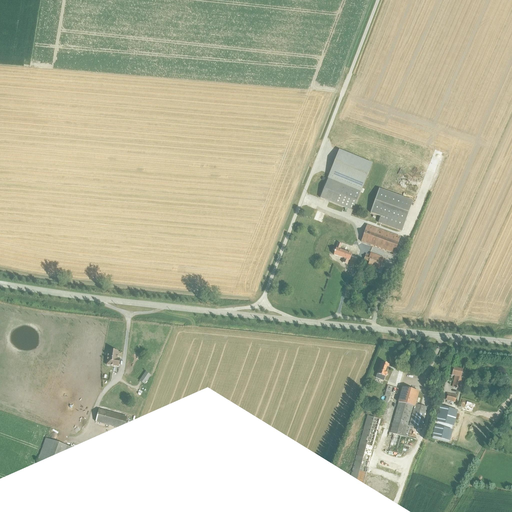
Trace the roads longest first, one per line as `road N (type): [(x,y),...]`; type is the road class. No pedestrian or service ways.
road 1 (unclassified): [(259,305),(377,0)]
road 2 (tertiary): [(219,312),(0,283)]
road 3 (tertiary): [(511,342),(292,320)]
